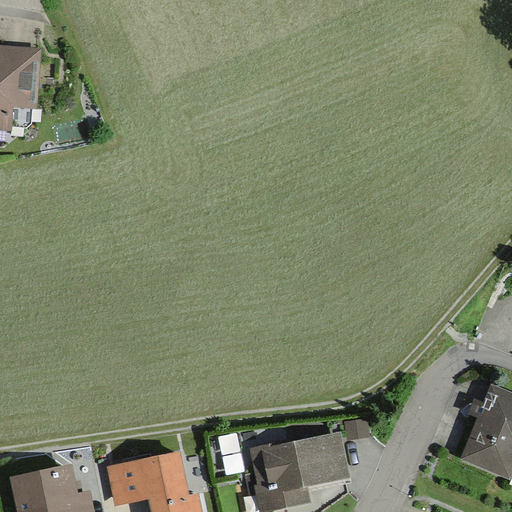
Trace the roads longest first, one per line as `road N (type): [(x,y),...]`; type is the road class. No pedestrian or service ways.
road 1 (track): [(0,453),(330,407),(366,394),(392,378),(511,243)]
road 2 (residential): [(374,511),(434,381),(452,361),(479,355),(511,363)]
